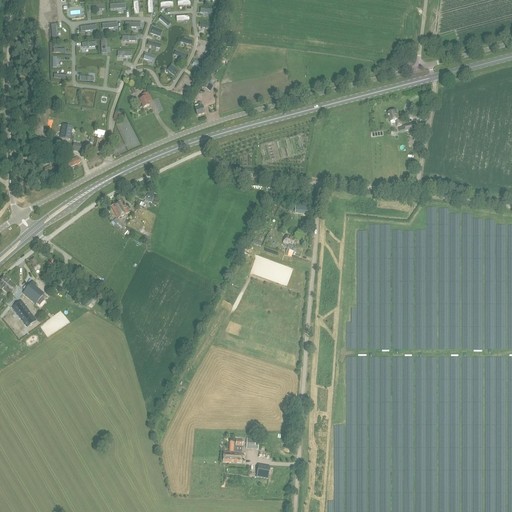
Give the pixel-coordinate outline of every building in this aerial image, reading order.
[(161,16),(159,19),(166,25),(169,22),(161,16)] [(162,30),(153,27),(151,34),(160,37),(162,30)] [(201,44),(200,48),(202,49),(201,52),(208,53),(210,47),(201,44)] [(185,59),(187,55),(176,51),(174,55),(185,59)] [(143,58),(152,61),(154,56),(145,53),(143,58)] [(192,65),(202,69),(204,65),(194,61),(192,65)] [(174,76),(179,70),(172,65),(167,70),(174,76)] [(188,83),(186,88),(190,91),(195,81),(186,77),(184,81),(188,83)] [(210,92),(216,81),(208,77),(202,87),(210,92)] [(146,97),(149,96),(148,93),(141,95),(143,98),(140,100),(143,108),(149,105),(146,97)] [(197,116),(205,114),(203,106),(203,107),(201,102),(198,103),(199,108),(195,109),(197,116)] [(40,150),(49,147),(38,106),(28,108),(40,150)] [(397,127),(401,125),(399,118),(398,118),(396,110),(388,112),(390,122),(395,120),(397,127)] [(74,140),(74,137),(71,137),(73,126),(62,124),(60,138),(74,140)] [(101,155),(103,149),(101,149),(103,140),(91,138),(89,146),(87,146),(86,151),(101,155)] [(74,143),(72,150),(80,152),(82,145),(74,143)] [(63,160),(66,166),(67,168),(80,163),(78,157),(68,161),(67,158),(63,160)] [(145,201),(149,203),(152,204),(156,196),(153,194),(148,192),(146,197),(144,200),(145,201)] [(118,219),(128,214),(121,201),(111,207),(118,219)] [(120,232),(125,227),(116,219),(114,221),(116,223),(114,225),(120,232)] [(293,247),(292,246),(295,239),(287,235),(283,243),(285,244),(284,246),(285,247),(288,249),(285,255),(292,257),(292,256),(299,259),(303,248),(296,245),(295,248),(293,247)] [(35,271),(40,268),(38,264),(34,258),(29,261),(34,267),(33,268),(35,271)] [(10,295),(17,286),(10,281),(11,280),(5,275),(0,280),(0,288),(2,290),(3,289),(10,295)] [(36,304),(42,296),(33,289),(36,285),(32,282),(23,293),(36,304)] [(90,295),(83,302),(88,306),(95,299),(90,295)] [(20,301),(12,307),(23,322),(27,319),(30,323),(34,320),(20,301)] [(255,442),(255,439),(247,439),(246,449),(258,449),(259,443),(255,442)] [(241,463),(242,452),(236,452),(236,446),(242,446),(243,440),(236,440),(236,442),(234,442),(233,452),(224,451),(223,462),(241,463)]
